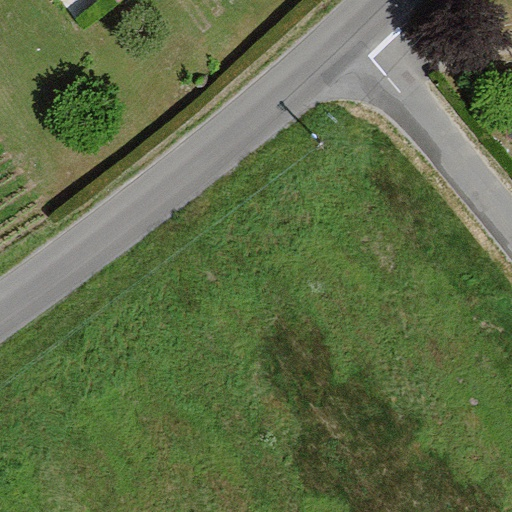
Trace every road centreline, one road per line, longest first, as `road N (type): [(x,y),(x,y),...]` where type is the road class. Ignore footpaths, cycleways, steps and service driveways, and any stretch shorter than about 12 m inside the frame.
road 1 (tertiary): [(352,30),(224,142),(0,311)]
road 2 (residential): [(511,225),(352,30)]
